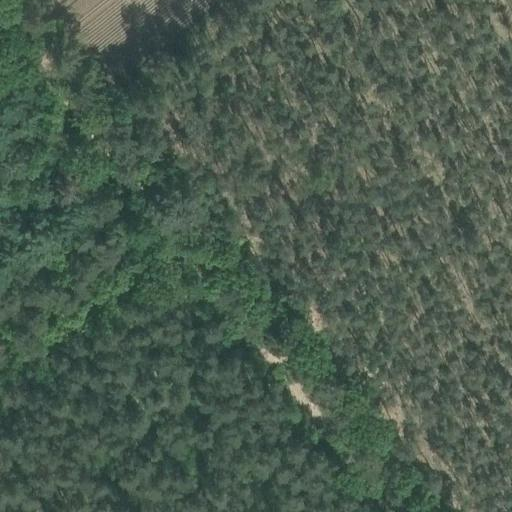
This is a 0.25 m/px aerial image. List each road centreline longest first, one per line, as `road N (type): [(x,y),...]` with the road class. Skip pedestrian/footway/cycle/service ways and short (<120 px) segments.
road 1 (track): [(0,160),(107,292),(242,511)]
road 2 (track): [(398,511),(181,237)]
road 3 (track): [(181,237),(0,2)]
road 4 (track): [(181,237),(0,375)]
